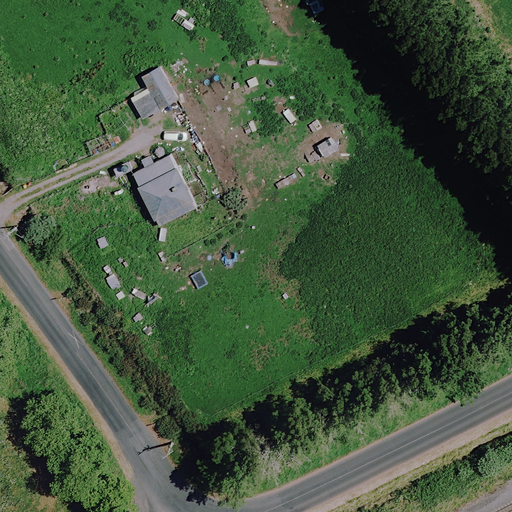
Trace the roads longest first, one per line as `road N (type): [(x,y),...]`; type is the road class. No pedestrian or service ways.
road 1 (unclassified): [(182,511),(0,252)]
road 2 (unclassified): [(245,511),(511,389)]
